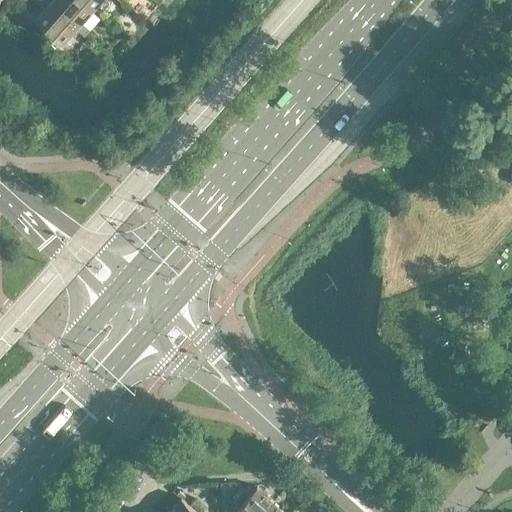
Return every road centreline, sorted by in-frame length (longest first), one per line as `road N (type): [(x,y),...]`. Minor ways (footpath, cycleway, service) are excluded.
road 1 (secondary): [(166,308),(440,0)]
road 2 (secondary): [(377,0),(131,277)]
road 3 (secondary): [(0,497),(146,332)]
road 4 (unclassified): [(231,388),(368,511)]
road 5 (secondary): [(111,300),(0,426)]
